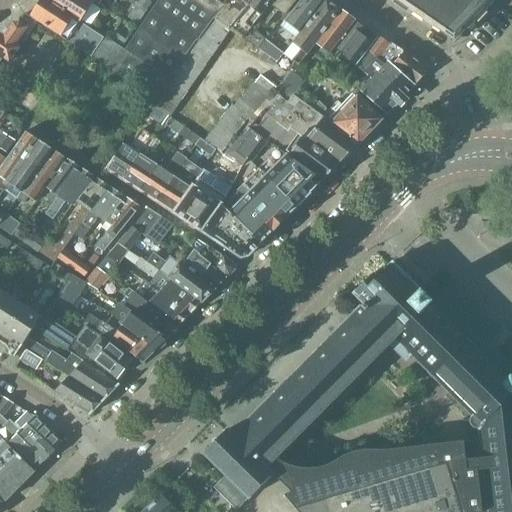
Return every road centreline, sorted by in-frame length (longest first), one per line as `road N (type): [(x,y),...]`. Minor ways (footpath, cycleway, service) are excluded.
road 1 (residential): [(451,65),(94,436)]
road 2 (tertiary): [(472,152),(413,188),(135,476)]
